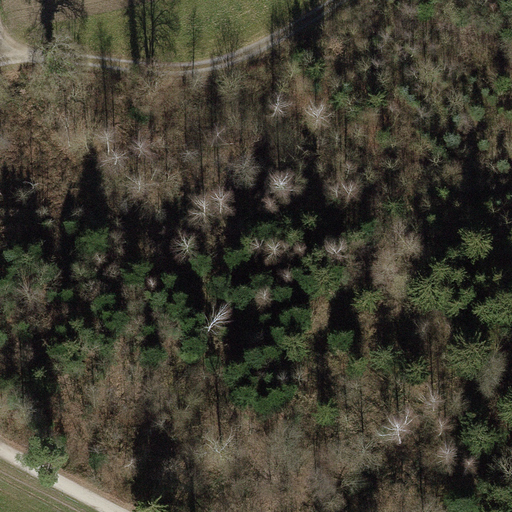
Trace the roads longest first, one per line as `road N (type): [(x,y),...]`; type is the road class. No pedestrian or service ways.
road 1 (track): [(0,49),(110,69),(175,68),(278,41),(343,0)]
road 2 (track): [(108,511),(0,451)]
